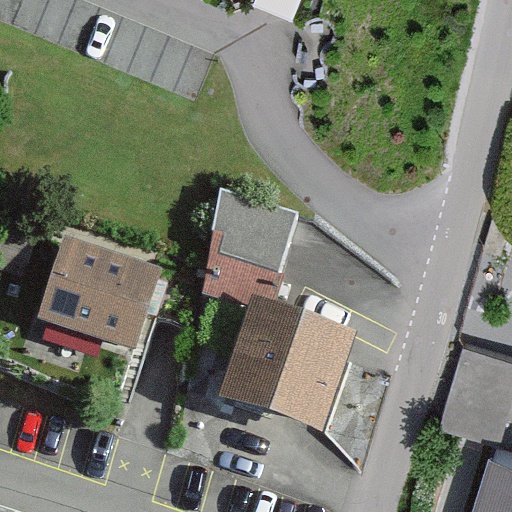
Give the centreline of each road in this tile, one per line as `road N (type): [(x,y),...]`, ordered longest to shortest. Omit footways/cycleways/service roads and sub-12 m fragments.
road 1 (residential): [(127,0),(255,50),(265,142),(311,196),(444,258)]
road 2 (residential): [(508,0),(444,258)]
road 3 (residential): [(444,258),(369,511)]
